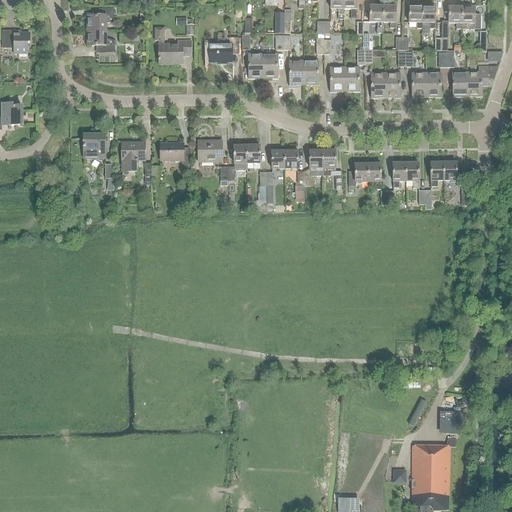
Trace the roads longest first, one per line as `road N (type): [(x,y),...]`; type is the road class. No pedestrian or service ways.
road 1 (residential): [(488,128),(319,130),(223,100),(124,101),(71,87)]
road 2 (residential): [(477,343),(488,128)]
